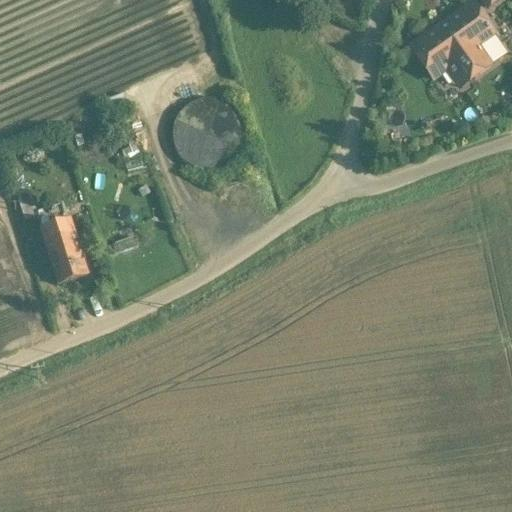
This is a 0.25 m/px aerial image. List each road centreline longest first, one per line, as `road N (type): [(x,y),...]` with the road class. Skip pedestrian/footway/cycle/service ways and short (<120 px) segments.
road 1 (unclassified): [(0,371),(214,269),(308,211)]
road 2 (unclassified): [(308,211),(342,159),(378,21),(392,0)]
road 3 (unclassified): [(308,211),(511,139)]
